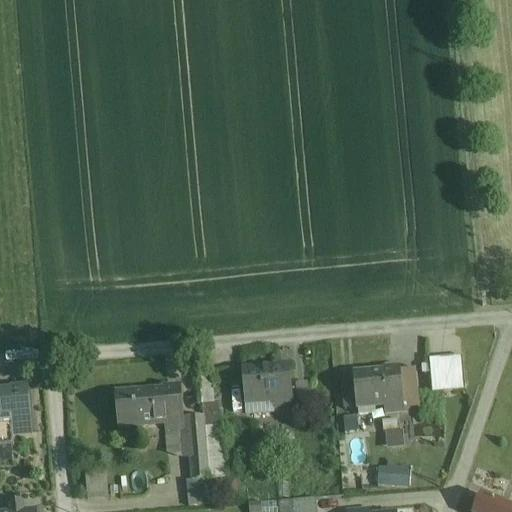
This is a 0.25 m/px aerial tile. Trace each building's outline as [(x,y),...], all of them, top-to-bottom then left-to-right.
[(463,357),(429,360),(432,394),(466,391),(463,357)] [(290,369),(244,374),(247,406),(252,406),(253,415),(294,411),(290,369)] [(416,370),(401,372),(404,409),(419,408),(416,370)] [(401,372),(355,376),(358,410),(385,407),(386,415),(404,413),(404,409),(401,372)] [(213,376),(201,377),(203,404),(215,403),(213,376)] [(181,390),(116,396),(119,429),(166,425),(167,434),(185,432),(181,390)] [(28,391),(0,393),(0,448),(10,447),(9,427),(13,426),(13,434),(32,433),(28,391)] [(215,403),(203,404),(204,417),(205,428),(221,426),(220,403),(215,403)] [(205,428),(204,417),(188,419),(193,482),(209,480),(205,428)] [(357,417),(344,418),(345,434),(359,433),(357,417)] [(397,420),(383,422),(385,434),(386,433),(398,432),(397,420)] [(205,428),(209,480),(226,479),(221,426),(205,428)] [(398,432),(386,433),(389,451),(405,449),(402,431),(398,432)] [(415,467),(383,466),(382,486),(414,488),(415,467)] [(109,469),(88,471),(91,497),(111,495),(109,469)] [(193,482),(188,482),(190,507),(211,505),(209,480),(193,482)] [(321,511),(320,499),(287,501),(287,511),(321,511)] [(511,511),(481,499),(475,511),(511,511)]
